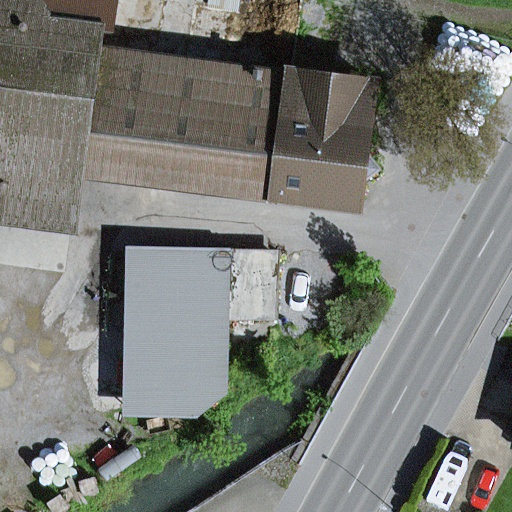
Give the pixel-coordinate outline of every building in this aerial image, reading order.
[(96,31),(117,34),(121,0),(18,0),(16,21),(96,31)] [(0,192),(73,202),(77,172),(278,198),(294,76),(94,50),(96,31),(16,21),(0,18),(0,192)] [(365,153),(373,86),(294,76),(278,198),(357,208),(360,184),(378,170),(365,153)] [(224,254),(129,252),(126,413),(203,414),(228,394),(229,319),(222,319),(224,258),(224,254)] [(229,319),(277,320),(279,259),(224,258),(222,319),(229,319)]
